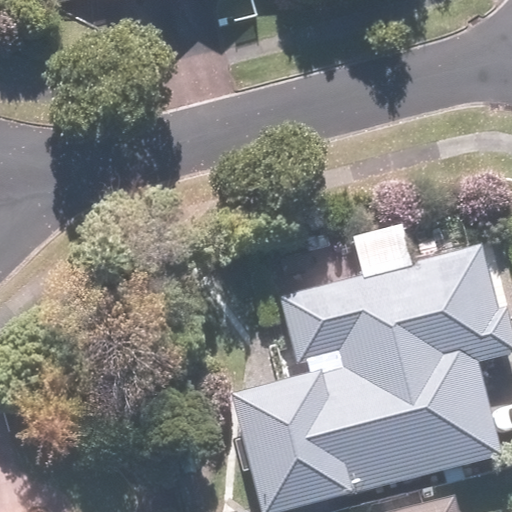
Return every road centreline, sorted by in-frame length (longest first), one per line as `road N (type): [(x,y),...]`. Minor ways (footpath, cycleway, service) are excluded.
road 1 (residential): [(511,61),(98,170)]
road 2 (residential): [(0,246),(98,170)]
